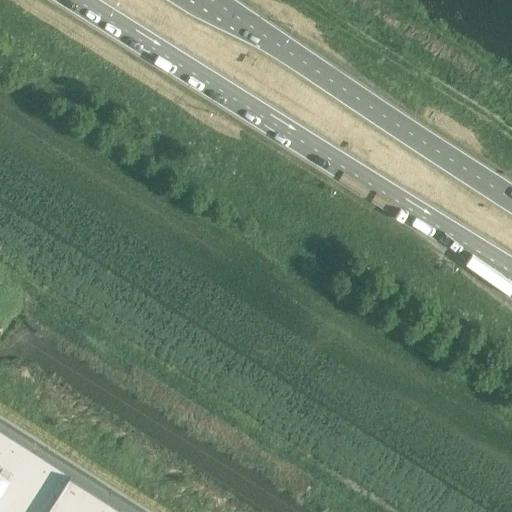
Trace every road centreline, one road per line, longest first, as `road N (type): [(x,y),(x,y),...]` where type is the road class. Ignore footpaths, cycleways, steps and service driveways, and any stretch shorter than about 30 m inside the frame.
road 1 (trunk): [(76,0),(511,272)]
road 2 (trunk): [(511,201),(209,0)]
